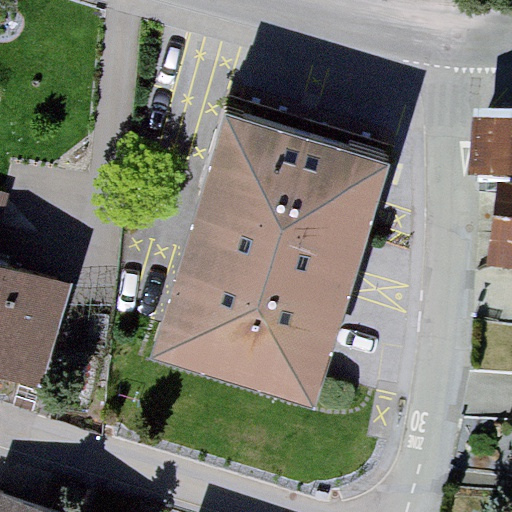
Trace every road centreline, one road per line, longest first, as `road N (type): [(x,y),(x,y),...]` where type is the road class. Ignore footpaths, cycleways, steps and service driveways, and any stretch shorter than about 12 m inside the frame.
road 1 (residential): [(456,49),(437,348),(401,511)]
road 2 (residential): [(290,511),(0,427)]
road 3 (unclassified): [(168,0),(456,49)]
